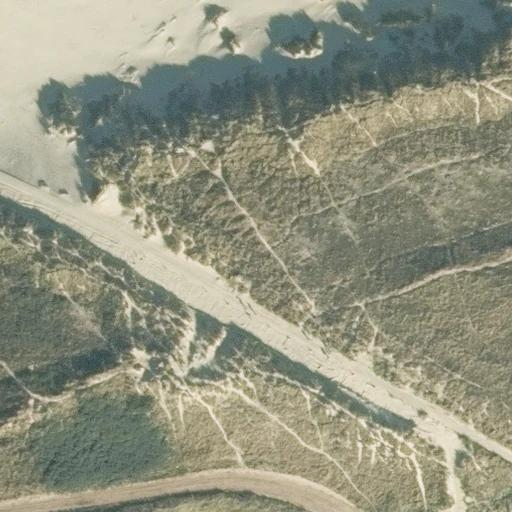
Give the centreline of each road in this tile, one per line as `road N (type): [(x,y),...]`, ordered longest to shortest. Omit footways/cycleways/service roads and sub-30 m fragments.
road 1 (track): [(511,459),(0,176)]
road 2 (track): [(328,511),(305,495),(247,480),(164,484),(0,511)]
